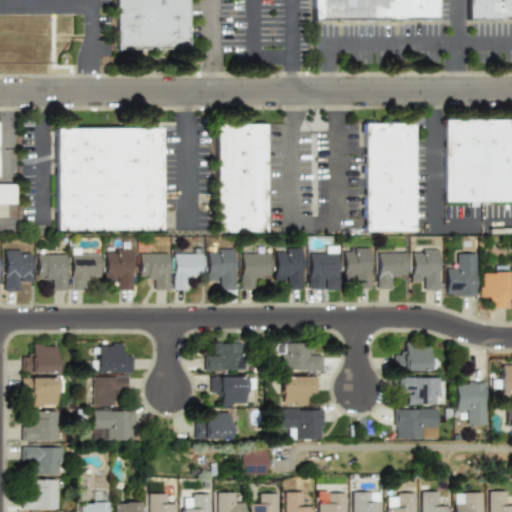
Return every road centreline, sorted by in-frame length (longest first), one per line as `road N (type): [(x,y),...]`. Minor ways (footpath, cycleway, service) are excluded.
road 1 (residential): [(511,337),(413,317),(0,318)]
road 2 (residential): [(511,90),(0,94)]
